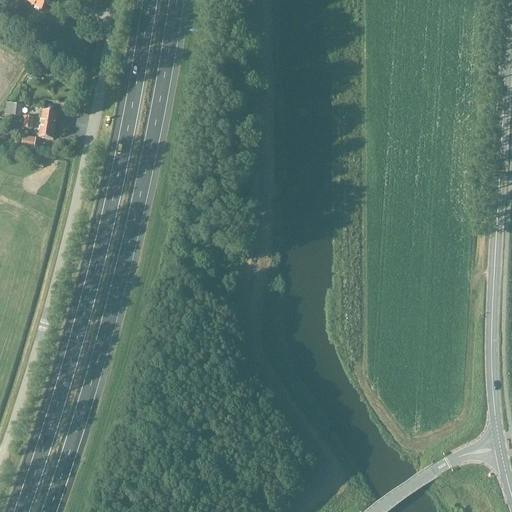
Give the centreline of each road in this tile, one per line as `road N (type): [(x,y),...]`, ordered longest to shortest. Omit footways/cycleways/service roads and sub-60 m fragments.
road 1 (motorway): [(150,0),(101,245),(20,511)]
road 2 (motorway): [(49,511),(143,179),(176,0)]
road 3 (unclassified): [(0,463),(78,192),(116,0)]
road 4 (primary): [(498,444),(491,346),(509,0)]
road 5 (tertiary): [(375,511),(447,463),(498,444)]
